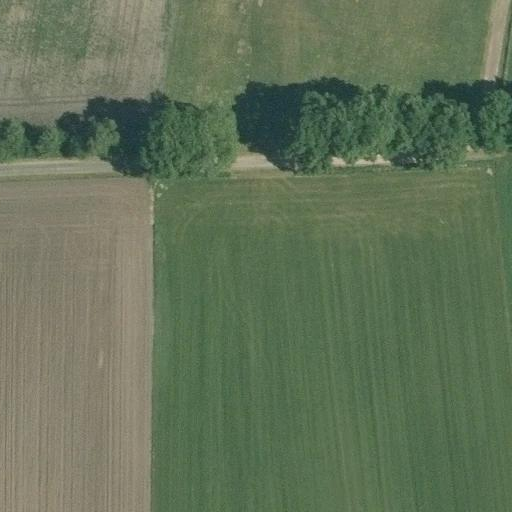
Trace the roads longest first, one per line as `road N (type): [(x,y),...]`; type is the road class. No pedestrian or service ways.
road 1 (track): [(502,0),(483,115),(463,145),(305,159)]
road 2 (unclassified): [(0,169),(305,159)]
